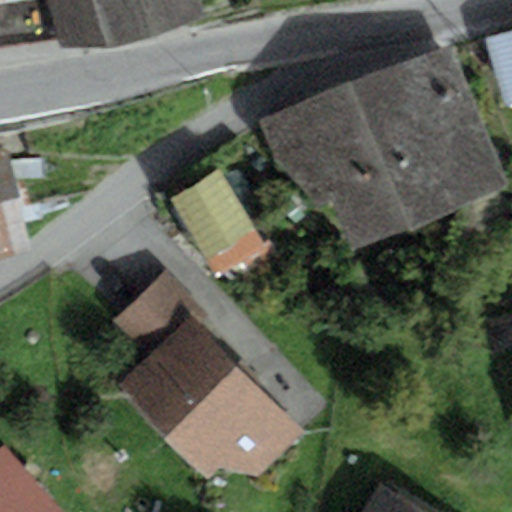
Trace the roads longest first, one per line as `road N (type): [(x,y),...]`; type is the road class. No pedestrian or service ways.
road 1 (residential): [(0,289),(272,89),(327,63),(340,31)]
road 2 (tertiary): [(340,31),(0,95)]
road 3 (tertiary): [(477,0),(340,31)]
